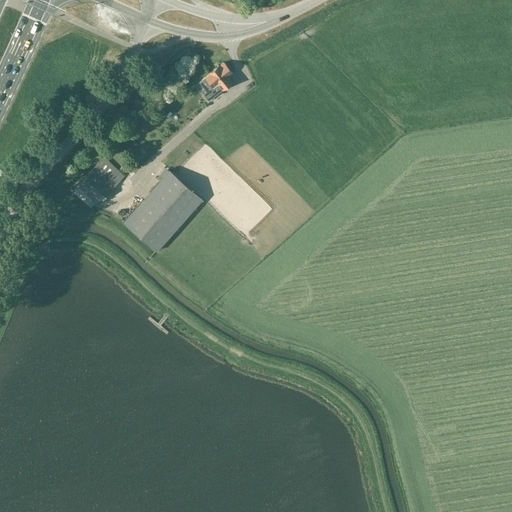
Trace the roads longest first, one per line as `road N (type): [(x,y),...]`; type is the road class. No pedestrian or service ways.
road 1 (unclassified): [(0,233),(25,189),(96,114),(146,20)]
road 2 (tertiary): [(146,20),(229,38),(287,15)]
road 3 (tertiary): [(287,15),(224,18),(169,0)]
